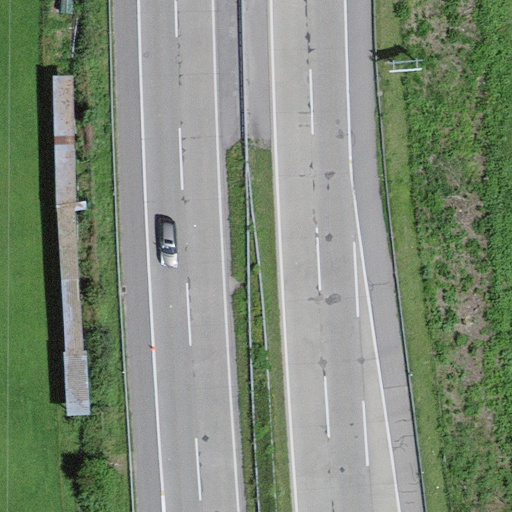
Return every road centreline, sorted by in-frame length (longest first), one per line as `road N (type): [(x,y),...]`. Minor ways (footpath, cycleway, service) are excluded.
road 1 (motorway): [(175,0),(201,511)]
road 2 (motorway): [(334,511),(308,0)]
